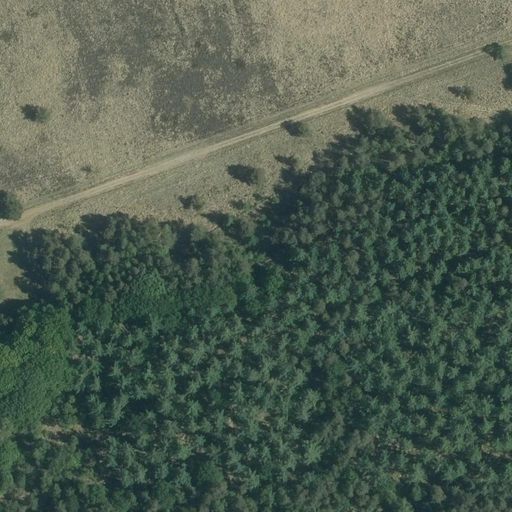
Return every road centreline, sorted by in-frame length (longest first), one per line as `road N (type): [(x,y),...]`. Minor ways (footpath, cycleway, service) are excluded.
road 1 (track): [(0,224),(511,42)]
road 2 (track): [(511,475),(219,477),(182,494),(99,483)]
road 3 (track): [(21,216),(98,451),(99,483)]
road 4 (track): [(0,497),(99,483),(99,511)]
